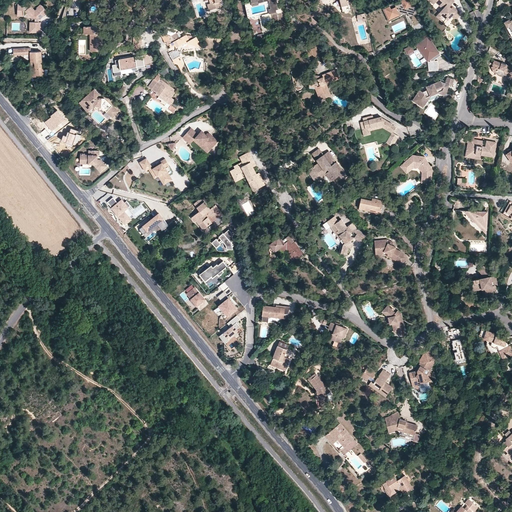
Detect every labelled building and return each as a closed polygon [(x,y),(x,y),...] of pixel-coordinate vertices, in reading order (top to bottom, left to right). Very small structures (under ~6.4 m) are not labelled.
[(209,0),(210,3),(213,9),(221,7),(219,1),(222,1),(221,0),(209,0)] [(250,0),(251,2),(245,3),(248,17),(250,18),(262,15),(264,24),(270,23),(269,22),(272,21),(271,19),(274,18),(275,20),(278,20),(276,10),(278,9),(275,0),(250,0)] [(339,0),(343,11),(350,9),(347,0),(339,0)] [(417,14),(411,0),(405,0),(401,2),(402,5),(400,6),(399,3),(394,5),(396,8),(391,10),(390,8),(384,10),(388,19),(393,17),(394,18),(399,15),(399,16),(407,13),(409,18),(417,14)] [(449,0),(436,0),(434,3),(442,9),(439,13),(448,20),(451,15),(453,17),(457,17),(459,14),(458,10),(452,6),(451,8),(446,5),(449,0)] [(44,16),(48,12),(41,5),(37,8),(38,9),(35,11),(31,6),(29,8),(28,7),(24,7),(24,4),(18,4),(18,15),(24,15),(24,10),(26,11),(33,19),(35,19),(35,22),(31,22),(30,32),(40,32),(40,22),(38,22),(38,19),(39,19),(43,15),(44,16)] [(448,20),(439,13),(436,17),(444,24),(448,20)] [(84,26),(84,34),(85,34),(85,40),(85,51),(102,51),(102,26),(101,26),(96,26),(84,26)] [(171,36),(161,33),(161,36),(164,42),(167,41),(168,42),(170,41),(171,40),(173,42),(171,43),(169,44),(172,48),(175,46),(176,48),(175,50),(173,51),(173,50),(169,53),(174,63),(180,60),(178,57),(183,54),(181,52),(177,51),(178,47),(187,42),(188,44),(195,46),(196,43),(200,41),(197,36),(190,40),(186,35),(180,38),(177,33),(171,36)] [(132,37),(133,46),(138,45),(139,45),(139,40),(140,40),(140,36),(132,37)] [(436,52),(428,40),(419,46),(429,59),(428,69),(438,69),(438,60),(434,60),(442,55),(439,50),(436,52)] [(30,48),(13,49),(14,55),(30,54),(31,63),(30,63),(30,67),(32,67),(32,77),(44,76),(44,66),(42,66),(41,51),(31,52),(30,48)] [(112,64),(113,71),(120,70),(121,73),(133,71),(133,69),(145,67),(144,65),(151,64),(149,53),(135,56),(136,57),(131,58),(131,57),(130,55),(120,57),(120,58),(115,59),(116,63),(112,64)] [(180,60),(174,63),(178,64),(181,71),(184,64),(181,60),(180,60)] [(493,60),(491,63),(493,64),(492,65),(490,66),(490,67),(492,71),(494,71),(495,72),(497,74),(500,75),(503,76),(506,76),(511,74),(510,72),(510,71),(511,71),(511,69),(511,63),(510,63),(509,66),(506,65),(505,63),(500,61),(499,62),(493,60)] [(449,62),(439,64),(440,71),(451,68),(449,62)] [(320,79),(320,78),(319,76),(311,75),(309,85),(316,86),(321,99),(319,100),(320,102),(327,99),(326,97),(330,95),(326,83),(325,82),(332,79),(333,80),(339,78),(336,69),(323,74),(323,76),(324,78),(320,79)] [(149,87),(156,93),(159,95),(158,96),(167,103),(171,97),(174,93),(158,82),(160,79),(162,76),(158,74),(149,87)] [(456,80),(450,77),(447,83),(454,86),(456,80)] [(176,90),(160,79),(158,82),(174,93),(176,90)] [(430,96),(433,95),(440,93),(445,95),(447,96),(448,93),(450,89),(446,87),(443,80),(428,86),(429,90),(425,91),(421,90),(414,100),(425,107),(430,100),(427,98),(430,96)] [(316,86),(309,85),(309,87),(315,88),(319,100),(321,99),(316,86)] [(94,89),(82,100),(87,105),(86,106),(89,110),(94,106),(95,106),(100,106),(112,117),(118,111),(104,98),(97,98),(97,97),(99,95),(94,89)] [(87,105),(82,100),(79,102),(87,111),(89,110),(86,106),(87,105)] [(45,122),(52,131),(59,125),(58,124),(65,119),(58,110),(51,115),(52,117),(45,122)] [(393,123),(382,118),(382,116),(373,118),(372,115),(363,118),(364,121),(361,122),(363,129),(380,124),(381,127),(383,127),(393,132),(396,127),(392,124),(393,123)] [(370,130),(381,127),(380,124),(363,129),(364,135),(370,134),(370,130)] [(190,144),(194,140),(195,138),(202,145),(204,143),(210,149),(218,141),(211,134),(208,136),(206,134),(202,130),(198,134),(191,127),(183,137),(190,144)] [(77,131),(72,129),(70,133),(68,133),(67,136),(63,135),(61,140),(66,142),(66,143),(70,144),(73,144),(74,139),(78,140),(79,136),(76,135),(77,131)] [(399,135),(393,132),(388,143),(394,146),(399,135)] [(195,138),(194,140),(207,152),(210,149),(204,143),(202,145),(195,138)] [(468,141),(468,142),(466,151),(475,152),(474,157),(479,158),(480,153),(493,155),(495,141),(486,140),(485,146),(482,145),(483,140),(473,138),(473,142),(468,141)] [(313,154),(319,163),(322,161),(320,158),(324,155),(320,149),(313,154)] [(101,160),(96,160),(94,160),(94,158),(97,158),(97,156),(98,156),(98,151),(88,151),(87,155),(84,155),(83,154),(79,154),(79,163),(92,164),(100,172),(106,166),(101,160)] [(319,163),(311,169),(315,174),(319,172),(323,178),(328,174),(329,173),(328,171),(329,171),(335,178),(339,175),(342,179),(347,176),(329,152),(324,155),(320,158),(322,161),(319,163)] [(249,162),(252,161),(248,153),(240,157),(243,162),(234,166),(235,168),(231,171),(233,176),(237,174),(240,179),(243,177),(248,178),(256,195),(267,189),(258,173),(256,174),(249,162)] [(423,182),(432,184),(434,170),(426,157),(413,156),(405,163),(409,166),(410,165),(420,169),(424,173),(423,182)] [(145,158),(138,162),(144,171),(148,169),(154,178),(158,175),(160,173),(162,174),(166,180),(171,177),(164,167),(168,164),(164,158),(158,162),(159,164),(152,168),(145,158)] [(258,171),(252,161),(249,162),(256,174),(258,173),(258,171)] [(409,166),(405,163),(401,166),(408,174),(412,170),(418,171),(421,174),(420,182),(423,182),(424,173),(420,169),(410,165),(409,166)] [(315,174),(311,169),(308,170),(316,182),(323,178),(319,172),(315,174)] [(160,173),(158,175),(164,184),(172,179),(171,177),(166,180),(162,174),(160,173)] [(463,179),(458,179),(457,187),(467,187),(467,183),(463,183),(463,179)] [(118,203),(113,197),(107,202),(125,224),(131,219),(124,211),(130,205),(126,201),(124,202),(122,200),(118,203)] [(194,204),(199,209),(201,212),(198,214),(197,213),(192,217),(194,221),(196,220),(198,224),(202,221),(206,226),(212,222),(207,217),(218,208),(215,205),(210,209),(201,198),(194,204)] [(382,203),(372,200),(361,198),(359,208),(376,212),(376,213),(379,214),(382,203)] [(222,213),(218,208),(207,217),(212,222),(222,213)] [(466,213),(463,210),(464,213),(473,221),(480,221),(480,227),(483,229),(486,230),(486,211),(481,211),(481,212),(479,212),(479,211),(469,210),(466,213)] [(159,213),(139,229),(143,234),(156,223),(162,230),(168,225),(159,213)] [(355,232),(359,230),(357,229),(353,223),(347,227),(341,219),(338,221),(334,216),(327,221),(331,227),(335,225),(339,231),(337,232),(342,238),(350,234),(348,232),(351,231),(352,233),(354,231),(355,232)] [(202,221),(198,224),(203,229),(206,226),(202,221)] [(335,225),(331,227),(339,239),(342,238),(337,232),(339,231),(335,225)] [(231,233),(229,230),(224,234),(223,233),(219,237),(220,237),(217,240),(216,239),(212,243),(216,248),(221,244),(220,243),(223,241),(230,249),(234,245),(231,233)] [(366,236),(359,230),(355,232),(357,235),(355,238),(361,243),(366,236)] [(342,239),(340,240),(343,244),(340,253),(346,254),(349,248),(353,245),(351,241),(353,240),(350,234),(342,238),(342,239)] [(278,238),(269,245),(274,252),(276,250),(280,254),(282,252),(287,249),(296,260),(300,257),(304,254),(289,235),(283,240),(282,238),(280,240),(278,238)] [(375,240),(375,252),(384,252),(392,255),(391,258),(395,260),(401,265),(408,258),(401,252),(395,249),(396,247),(392,246),(388,244),(388,240),(375,240)] [(287,249),(282,252),(284,255),(286,254),(294,262),(296,260),(287,249)] [(211,276),(212,277),(217,273),(219,275),(223,272),(222,270),(227,266),(223,261),(218,265),(217,264),(213,267),(211,265),(200,275),(205,281),(211,276)] [(471,279),(472,287),(480,285),(480,288),(484,288),(485,295),(493,295),(492,290),(492,286),(495,286),(497,286),(495,275),(490,276),(489,271),(483,265),(477,270),(481,274),(482,277),(471,279)] [(199,310),(208,303),(194,286),(186,293),(199,310)] [(217,296),(222,302),(219,305),(222,309),(223,308),(226,311),(225,312),(228,316),(237,308),(228,298),(229,297),(224,291),(217,296)] [(403,328),(402,321),(397,316),(399,314),(398,313),(400,311),(397,308),(395,310),(387,303),(383,307),(386,311),(385,312),(387,314),(387,315),(388,322),(390,322),(393,330),(403,328)] [(273,304),(273,306),(261,304),(258,321),(264,322),(265,316),(282,314),(285,314),(288,306),(273,304)] [(227,323),(230,327),(219,336),(225,343),(229,340),(228,338),(236,331),(235,330),(236,329),(240,326),(236,322),(240,320),(237,315),(227,323)] [(336,323),(334,322),(330,321),(328,327),(332,329),(333,330),(332,332),(331,332),(329,337),(339,342),(341,336),(345,327),(336,323)] [(285,331),(277,337),(279,340),(287,334),(285,331)] [(502,338),(502,336),(490,332),(487,340),(491,341),(490,345),(491,347),(494,347),(496,346),(501,358),(511,353),(511,352),(509,345),(507,346),(505,342),(503,341),(502,338)] [(460,339),(451,341),(456,362),(465,359),(460,339)] [(286,349),(277,345),(272,357),(273,358),(270,365),(268,364),(267,368),(273,370),(275,367),(285,371),(289,359),(284,357),(286,349)] [(425,350),(427,359),(434,358),(432,348),(425,350)] [(419,360),(421,361),(427,359),(425,350),(423,350),(417,358),(419,360)] [(416,369),(413,370),(408,371),(411,384),(413,384),(414,386),(417,387),(418,387),(417,383),(419,382),(427,380),(426,373),(428,369),(427,368),(428,365),(427,359),(421,361),(416,369)] [(367,367),(360,376),(366,380),(369,376),(375,380),(373,382),(371,381),(368,385),(385,396),(392,387),(385,381),(390,374),(383,369),(378,375),(375,374),(376,372),(367,367)] [(327,393),(330,391),(317,374),(316,374),(314,373),(307,378),(316,389),(317,394),(317,399),(319,399),(321,407),(328,406),(328,400),(327,393)] [(388,416),(385,417),(388,432),(398,430),(414,434),(417,425),(406,421),(406,420),(400,419),(398,411),(388,416)] [(340,423),(325,435),(332,443),(337,439),(344,447),(353,439),(340,423)] [(506,437),(505,437),(503,439),(496,432),(490,437),(498,446),(500,444),(507,451),(505,453),(509,458),(511,455),(511,431),(509,434),(506,437)] [(360,453),(358,455),(363,462),(366,460),(360,453)] [(386,481),(382,483),(390,495),(400,489),(403,493),(413,487),(405,475),(397,480),(394,475),(385,480),(386,481)] [(461,505),(455,511),(470,511),(472,510),(474,511),(477,507),(468,499),(464,503),(467,505),(464,508),(461,505)]
